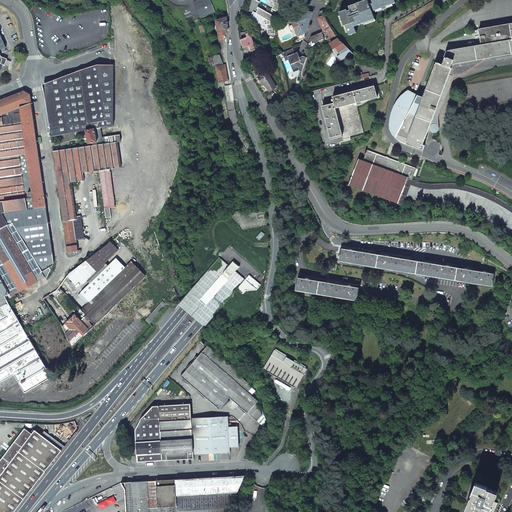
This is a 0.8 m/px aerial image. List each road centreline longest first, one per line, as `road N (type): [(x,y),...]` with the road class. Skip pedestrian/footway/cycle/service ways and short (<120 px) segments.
road 1 (residential): [(124,472),(239,465),(312,474),(305,409),(329,361),(320,349),(288,341),(267,317),(274,234),(240,65)]
road 2 (trunk): [(118,414),(479,0)]
road 3 (trunk): [(447,0),(170,321)]
road 4 (residential): [(240,65),(337,225),(461,229),(511,263)]
road 5 (residential): [(36,80),(62,260),(54,282),(27,300),(31,308)]
road 6 (trunk): [(170,321),(26,511)]
road 7 (residential): [(423,0),(387,20),(379,78),(314,95),(327,144)]
road 8 (trunk): [(170,321),(74,414),(0,414)]
road 9 (unknown): [(330,219),(335,242),(310,242),(303,266),(396,295)]
road 10 (unknown): [(46,46),(92,29),(92,14),(43,21),(44,40)]
